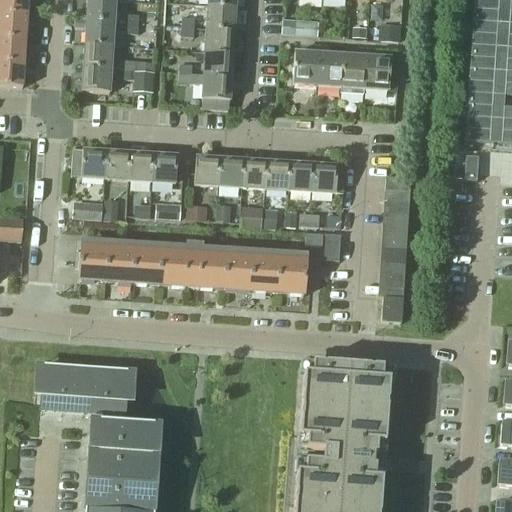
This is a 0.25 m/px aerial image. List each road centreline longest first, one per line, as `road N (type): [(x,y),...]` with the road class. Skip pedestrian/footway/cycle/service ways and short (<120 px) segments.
road 1 (residential): [(41,321),(478,355),(466,511)]
road 2 (residential): [(353,322),(358,150),(248,140)]
road 3 (residential): [(54,129),(248,140)]
road 4 (residential): [(41,321),(54,129)]
road 5 (residential): [(248,140),(256,0)]
